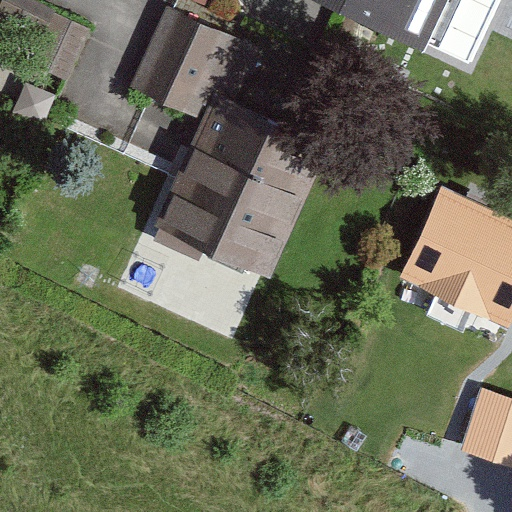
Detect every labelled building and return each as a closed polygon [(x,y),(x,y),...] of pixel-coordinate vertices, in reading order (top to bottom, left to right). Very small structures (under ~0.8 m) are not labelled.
[(346,0),(471,55),(495,0),(346,0)] [(213,103),(230,111),(257,53),(167,12),(131,89),(204,123),(213,103)] [(230,111),(213,103),(204,123),(152,238),(265,289),(327,155),(230,111)] [(511,322),(511,220),(442,188),(400,278),(509,328),(511,322)] [(511,396),(481,387),(459,454),(511,471),(511,396)]
